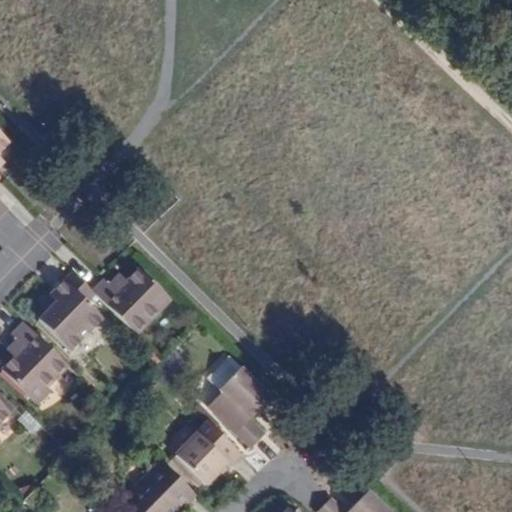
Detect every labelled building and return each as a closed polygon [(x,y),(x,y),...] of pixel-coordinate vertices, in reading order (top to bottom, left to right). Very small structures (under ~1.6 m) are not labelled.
[(0,134),(0,152),(9,143),(0,134)] [(95,296),(136,336),(170,301),(139,270),(126,283),(121,289),(114,282),(110,287),(104,281),(92,293),(95,296)] [(92,293),(71,273),(63,282),(86,305),(95,296),(92,293)] [(121,289),(126,283),(119,276),(114,282),(121,289)] [(102,320),(86,305),(63,282),(45,300),(51,306),(46,311),(37,321),(70,353),(102,320)] [(40,305),(46,311),(51,306),(45,300),(40,305)] [(44,387),(66,366),(22,323),(10,335),(16,341),(11,345),(19,352),(13,358),(0,371),(31,401),(44,387)] [(19,352),(11,345),(6,351),(13,358),(19,352)] [(230,356),(207,380),(218,391),(241,368),(230,356)] [(251,448),(264,435),(249,420),(271,397),(241,368),(218,391),(221,394),(208,407),(251,448)] [(49,393),(44,387),(31,401),(37,406),(49,393)] [(0,437),(16,422),(0,406),(0,437)] [(231,468),(242,457),(216,431),(205,442),(194,431),(172,454),(202,483),(224,461),(231,468)] [(176,511),(193,494),(160,462),(147,476),(150,479),(121,508),(125,511),(176,511)] [(41,511),(50,504),(35,489),(23,501),(34,511),(41,511)] [(347,511),(343,511),(330,499),(322,508),(317,511),(389,511),(368,491),(347,511)]
